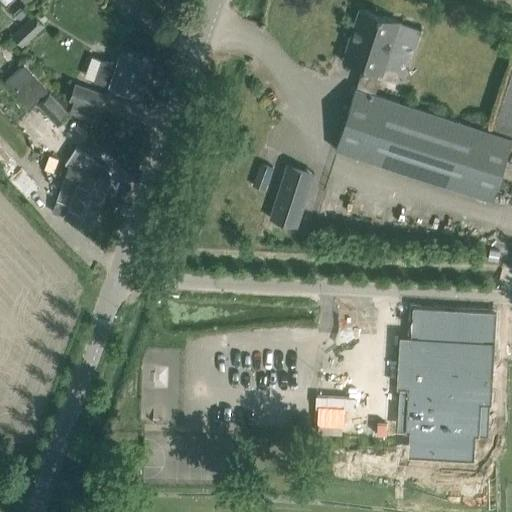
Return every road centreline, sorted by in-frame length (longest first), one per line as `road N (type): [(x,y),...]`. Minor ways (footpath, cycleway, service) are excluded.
road 1 (unclassified): [(511,302),(125,275)]
road 2 (tertiary): [(125,275),(218,0)]
road 3 (tertiary): [(36,511),(125,275)]
